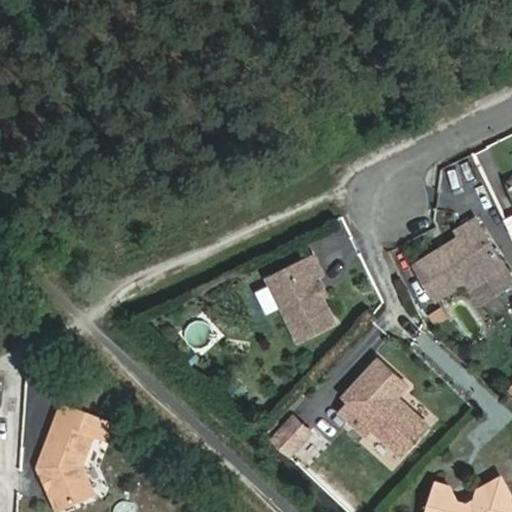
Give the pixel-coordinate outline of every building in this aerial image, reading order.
[(502,259),(477,219),(458,231),(462,236),(416,265),(438,299),(468,281),(485,270),(502,259)] [(327,273),(359,262),(344,222),(313,233),(327,273)] [(315,256),(269,278),(300,341),(336,323),(314,278),(323,273),(315,256)] [(511,275),(502,259),(485,270),(500,294),(511,286),(511,275)] [(485,270),(468,281),(483,305),(500,294),(485,270)] [(378,357),(343,395),(351,402),(341,411),(367,435),(374,427),(402,454),(428,426),(397,397),(409,385),(378,357)] [(109,443),(115,427),(69,409),(62,425),(58,424),(40,470),(43,477),(48,478),(52,488),(50,493),(58,511),(60,511),(95,496),(83,468),(94,437),(109,443)] [(511,511),(511,492),(503,477),(480,490),(478,499),(469,504),(458,501),(450,485),(439,482),(430,511),(511,511)]
